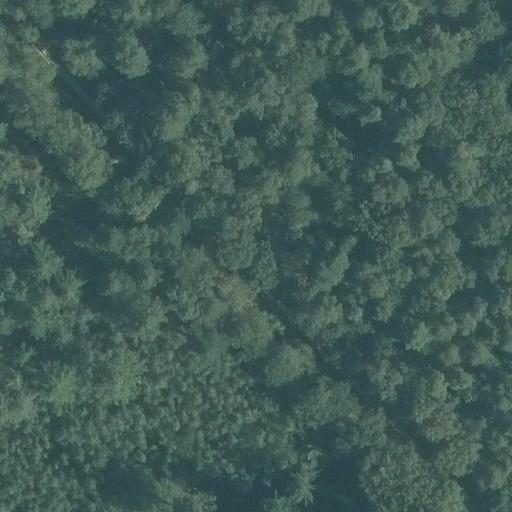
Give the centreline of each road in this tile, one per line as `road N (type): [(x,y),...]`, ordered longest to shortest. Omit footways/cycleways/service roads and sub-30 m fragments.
road 1 (track): [(149,166),(477,511)]
road 2 (track): [(0,2),(149,166)]
road 3 (track): [(149,166),(0,280)]
